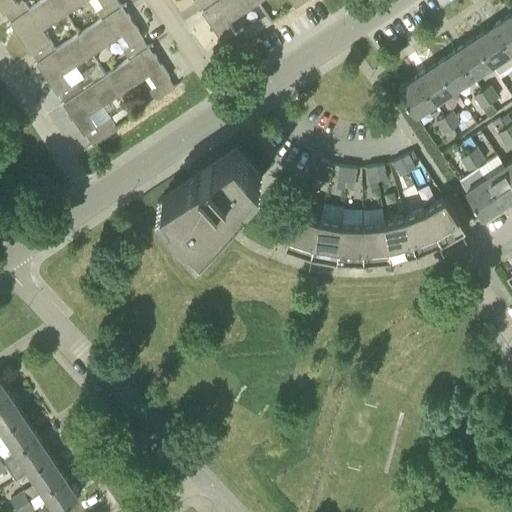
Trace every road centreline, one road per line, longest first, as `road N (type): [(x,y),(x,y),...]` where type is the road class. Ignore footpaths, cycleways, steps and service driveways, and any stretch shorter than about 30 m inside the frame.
road 1 (residential): [(203,475),(5,261)]
road 2 (residential): [(91,199),(0,59)]
road 3 (residential): [(91,199),(229,107)]
road 4 (residential): [(229,107),(368,17)]
road 5 (residential): [(511,333),(470,259),(511,229)]
road 6 (residential): [(229,107),(156,0)]
